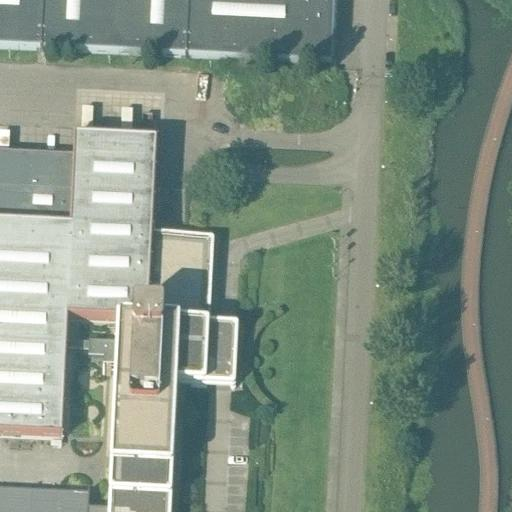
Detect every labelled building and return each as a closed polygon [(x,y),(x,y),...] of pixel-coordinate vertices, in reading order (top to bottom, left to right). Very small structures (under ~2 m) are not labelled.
[(0,0),(0,50),(32,52),(34,0),(0,0)] [(34,0),(32,52),(106,56),(108,0),(34,0)] [(108,0),(106,56),(177,60),(180,0),(108,0)] [(180,0),(177,60),(255,64),(332,68),(335,0),(180,0)] [(171,511),(178,389),(233,391),(234,391),(235,390),(235,389),(238,332),(238,331),(237,330),(236,329),(210,328),(214,244),(214,243),(213,242),(212,241),(153,239),(158,144),(75,140),(74,170),(0,166),(0,439),(63,442),(69,322),(118,325),(109,511),(171,511)] [(0,511),(100,511),(89,511),(90,492),(89,492),(88,496),(0,491),(0,511)]
